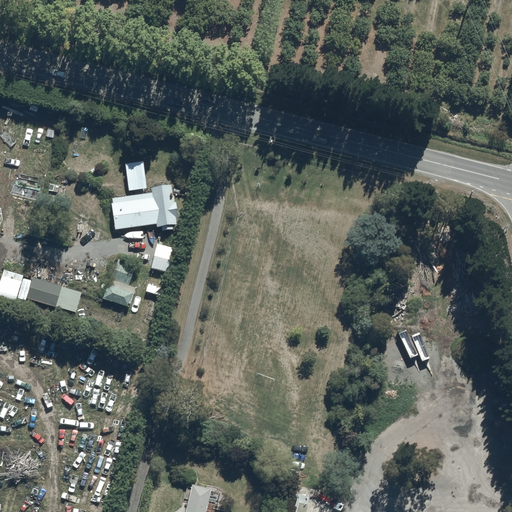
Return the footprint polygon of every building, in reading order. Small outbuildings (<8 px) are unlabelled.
[(111,200),(115,232),(157,226),(157,230),(162,229),(162,233),(174,231),(173,227),(177,227),(176,220),(178,220),(176,204),(175,204),(172,187),(152,190),(152,194),(111,200)] [(179,251),(158,246),(152,271),(172,276),(179,251)] [(137,268),(119,261),(104,300),(129,310),(136,290),(129,288),(137,268)] [(82,295),(32,280),(31,283),(24,281),(18,300),(26,302),(27,300),(56,309),(56,308),(76,314),(82,295)] [(467,389),(459,390),(466,429),(474,428),(467,389)] [(185,500),(189,501),(186,511),(206,511),(211,491),(192,487),(191,488),(188,488),(185,500)] [(306,511),(309,499),(291,494),(286,511),(306,511)]
